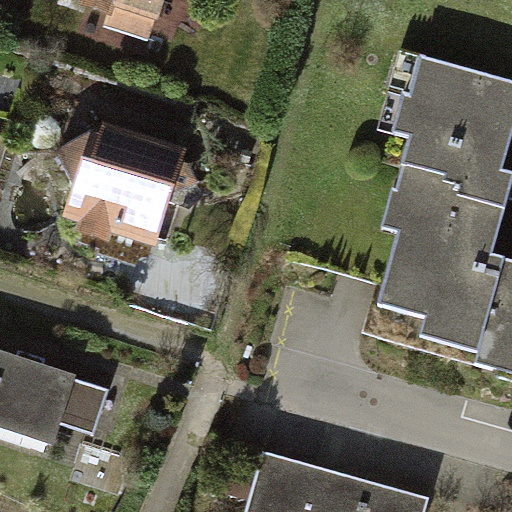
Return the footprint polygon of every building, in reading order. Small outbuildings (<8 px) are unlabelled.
[(158,0),(68,0),(63,14),(144,41),(158,0)] [(511,155),(511,91),(417,65),(396,142),(412,147),(402,184),(397,183),(382,239),(399,243),(379,314),(427,327),(421,348),(480,364),(478,374),(511,383),(511,254),(498,251),(511,198),(511,181),(505,180),(511,155)] [(180,155),(98,129),(66,147),(82,177),(69,222),(151,248),(180,155)] [(111,395),(0,357),(0,436),(54,455),(64,425),(97,437),(111,395)] [(422,511),(425,502),(261,457),(245,511),(422,511)]
